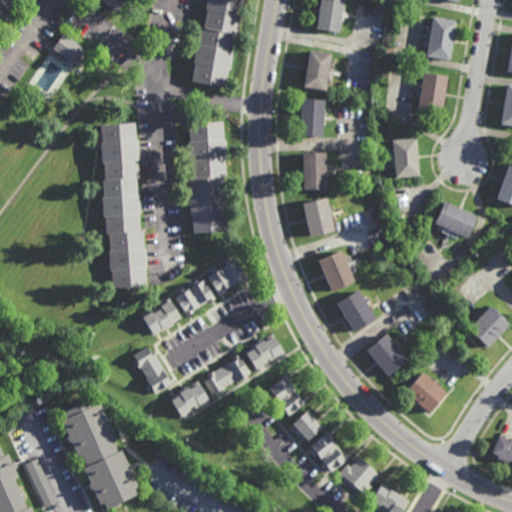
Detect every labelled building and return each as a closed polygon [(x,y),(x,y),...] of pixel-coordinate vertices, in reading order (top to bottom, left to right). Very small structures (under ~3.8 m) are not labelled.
[(0,0),(19,0),(15,6),(17,8),(5,25),(4,24),(0,29),(0,0)] [(127,0),(125,3),(124,2),(116,12),(99,0),(127,0)] [(246,0),(244,16),(242,16),(240,33),(236,32),(233,50),(235,50),(231,69),(230,69),(227,86),(193,81),(196,62),(194,62),(197,44),(199,44),(202,26),(205,27),(207,10),(206,10),(207,0),(246,0)] [(347,0),(342,31),(320,27),(324,0),(347,0)] [(450,59),(426,55),(433,14),(457,19),(450,59)] [(75,63),(53,48),(64,33),(85,49),(75,63)] [(329,89),(307,85),(309,70),(306,70),(306,65),(310,65),(313,49),(335,52),(329,89)] [(442,112),(418,108),(423,72),(448,76),(442,112)] [(511,124),(501,123),(508,83),(511,83),(511,124)] [(325,136),(302,134),(303,119),(300,118),(300,113),(303,113),(304,97),(328,99),(325,136)] [(227,175),(225,175),(227,194),(229,194),(230,212),(228,212),(230,231),(195,233),(194,215),(192,215),(191,196),(192,196),(191,177),(194,177),(193,160),(190,160),(189,141),(191,141),(189,123),(224,121),(225,138),(227,138),(228,157),(226,157),(227,175)] [(140,177),(138,177),(139,195),(141,194),(142,213),(140,213),(141,232),(145,232),(146,249),(147,249),(148,268),(147,268),(148,286),(113,288),(112,271),(110,271),(109,251),(111,251),(110,234),(107,234),(106,217),(104,217),(103,196),(104,196),(103,179),(105,179),(104,162),(101,162),(100,143),(103,142),(101,125),(135,123),(136,140),(139,140),(139,159),(138,159),(140,177)] [(394,178),(391,140),(416,138),(419,176),(394,178)] [(329,189),(306,189),(306,173),(302,173),(302,168),(305,168),(305,152),(329,152),(329,189)] [(511,204),(496,198),(510,162),(510,161),(511,161),(511,204)] [(312,236),(304,203),(329,198),(337,231),(312,236)] [(468,238),(434,223),(444,201),(478,216),(468,238)] [(334,292),(320,261),(343,250),(357,281),(334,292)] [(242,284),(241,282),(227,290),(228,291),(221,296),(209,276),(213,273),(212,271),(217,267),(219,271),(227,266),(225,262),(229,259),(232,263),(238,259),(250,279),(242,284)] [(217,300),(210,304),(209,302),(194,311),(195,312),(188,317),(177,298),(182,294),(180,291),(185,288),(186,291),(195,286),(193,283),(198,280),(200,283),(205,280),(217,300)] [(357,333),(339,303),(360,290),(378,320),(357,333)] [(170,302),(171,301),(182,319),(173,324),(174,326),(163,332),(162,332),(154,336),(142,316),(148,312),(148,313),(156,309),(158,312),(164,309),(162,307),(166,304),(165,301),(168,300),(170,302)] [(488,348),(469,330),(490,307),(509,324),(488,348)] [(285,352),(276,359),(275,357),(267,363),(268,364),(259,370),(246,352),(255,346),(254,345),(265,338),(266,340),(273,335),(285,352)] [(394,345),(396,344),(399,347),(398,349),(408,361),(388,378),(366,352),(386,335),(394,345)] [(151,353),(154,351),(169,376),(170,375),(175,383),(157,395),(141,369),(139,370),(137,366),(139,364),(133,356),(147,347),(151,353)] [(243,382),(242,380),(236,383),(236,382),(226,388),(226,389),(214,396),(205,382),(210,379),(209,376),(234,360),(233,358),(240,354),(253,373),(247,376),(249,378),(243,382)] [(430,415),(404,392),(422,372),(447,394),(430,415)] [(302,397),(303,396),(308,403),(291,416),(278,398),(275,400),(272,396),(274,394),(270,388),(288,375),(294,382),(293,383),(302,397)] [(210,401),(200,407),(199,405),(191,410),(192,412),(183,418),(171,399),(178,394),(177,393),(189,385),(190,386),(198,382),(210,401)] [(111,419),(113,425),(111,426),(117,438),(115,440),(118,448),(122,446),(128,461),(130,460),(133,467),(131,467),(139,485),(136,487),(139,493),(107,507),(105,501),(101,503),(94,488),(92,489),(88,480),(91,479),(84,463),(88,461),(84,452),(79,454),(74,444),(72,446),(68,439),(71,438),(64,422),(68,420),(64,413),(95,399),(98,407),(102,405),(109,420),(111,419)] [(310,417),(314,413),(324,424),(310,437),(309,437),(305,433),(303,434),(302,435),(296,428),(299,426),(294,420),(305,411),(310,417)] [(345,453),(347,451),(350,456),(332,469),(329,465),(327,467),(323,462),(325,460),(319,452),(317,454),(313,449),(316,447),(312,442),(330,429),(335,436),(333,437),(345,453)] [(511,439),(511,461),(509,460),(507,462),(497,458),(498,455),(492,452),(500,434),(511,439)] [(0,511),(0,444),(7,460),(15,457),(16,460),(21,458),(23,461),(15,464),(19,473),(15,475),(28,504),(32,502),(36,511),(39,510),(39,511),(42,511),(45,511),(0,511)] [(380,472),(371,481),(374,484),(366,493),(358,486),(356,488),(347,481),(349,479),(340,471),(349,461),(352,464),(360,455),(380,472)] [(46,505),(27,463),(40,458),(59,499),(46,505)] [(220,501),(179,476),(187,464),(228,489),(220,501)] [(392,488),(393,486),(402,492),(401,494),(409,500),(401,511),(391,511),(385,508),(387,506),(382,503),(381,504),(376,501),(375,503),(372,501),(374,498),(373,497),(383,481),(392,488)] [(238,511),(225,504),(233,491),(267,511),(238,511)]
